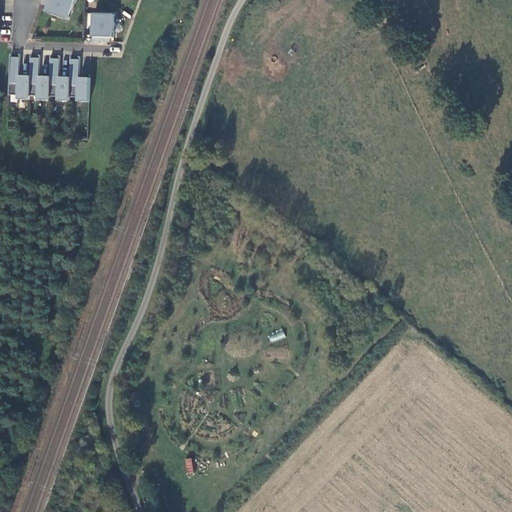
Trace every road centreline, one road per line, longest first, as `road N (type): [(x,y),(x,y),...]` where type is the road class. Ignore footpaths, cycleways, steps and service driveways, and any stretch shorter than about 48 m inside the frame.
road 1 (unclassified): [(242,0),(201,103),(142,311),(110,384),(111,429),(139,511)]
road 2 (residential): [(34,2),(18,45),(121,49)]
